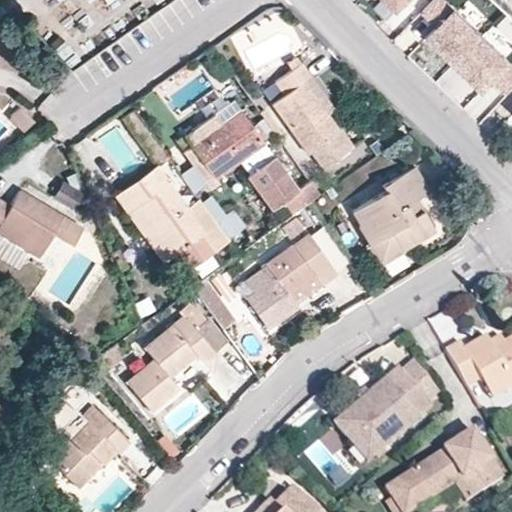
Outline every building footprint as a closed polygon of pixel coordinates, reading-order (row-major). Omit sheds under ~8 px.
[(406,0),(387,0),(397,10),(406,0)] [(455,60),(482,32),(447,0),(430,0),(423,8),(437,22),(427,33),(455,60)] [(68,66),(81,55),(61,32),(49,43),(68,66)] [(511,60),(482,32),(455,60),(483,86),(492,77),(507,91),(511,85),(511,60)] [(352,147),(328,114),(305,81),(311,77),(301,63),(300,64),(295,57),(287,63),(292,70),(263,91),(308,153),(311,152),(323,168),(352,147)] [(221,79),(231,72),(220,58),(211,65),(221,79)] [(439,78),(461,101),(475,87),(454,64),(439,78)] [(334,110),(311,77),(305,81),(328,114),(334,110)] [(32,120),(18,106),(9,116),(23,129),(32,120)] [(150,131),(134,110),(122,119),(137,140),(150,131)] [(297,190),(240,110),(221,124),(214,114),(184,136),(191,146),(184,151),(211,189),(219,184),(215,178),(239,161),(249,174),(247,176),(271,209),(283,201),(292,214),(319,195),(309,181),(297,190)] [(168,157),(150,131),(137,140),(156,166),(157,166),(168,157)] [(192,164),(179,171),(190,192),(203,185),(192,164)] [(227,238),(201,203),(198,198),(187,207),(171,185),(173,183),(168,176),(166,178),(157,166),(156,166),(115,196),(127,213),(137,205),(174,255),(178,252),(190,268),(228,240),(227,238)] [(435,230),(423,211),(413,216),(407,205),(416,199),(429,192),(414,167),(382,186),(385,192),(353,211),(360,224),(359,225),(371,245),(370,246),(380,262),(435,230)] [(74,208),(83,193),(61,180),(52,195),(74,208)] [(81,227),(18,189),(9,204),(1,217),(0,216),(0,231),(28,249),(37,255),(51,232),(70,243),(81,227)] [(244,226),(232,210),(225,215),(210,196),(201,203),(227,238),(244,226)] [(0,216),(1,217),(9,204),(0,198),(0,216)] [(423,211),(416,199),(407,205),(413,216),(423,211)] [(174,255),(137,205),(127,213),(164,263),(174,255)] [(28,249),(0,231),(0,256),(17,266),(28,249)] [(336,273),(308,234),(245,281),(253,292),(246,298),(267,327),(297,306),(294,302),(288,293),(315,274),(321,282),(322,283),(336,273)] [(294,302),(321,282),(315,274),(288,293),(294,302)] [(235,320),(205,278),(192,288),(222,329),(235,320)] [(202,362),(214,352),(213,351),(194,328),(206,318),(191,299),(178,309),(182,314),(143,346),(152,357),(124,380),(147,408),(175,386),(166,375),(194,353),(202,362)] [(225,341),(206,318),(194,328),(213,351),(225,341)] [(511,333),(502,339),(492,345),(488,339),(485,333),(462,346),(458,339),(444,347),(465,383),(479,375),(487,388),(510,374),(511,378),(511,333)] [(502,339),(499,333),(488,339),(492,345),(502,339)] [(74,374),(56,357),(38,375),(56,393),(68,380),(74,374)] [(437,389),(410,357),(399,367),(397,364),(332,420),(351,442),(355,439),(369,455),(374,451),(386,441),(430,403),(426,398),(437,389)] [(491,395),(511,382),(511,378),(510,374),(487,388),(491,395)] [(127,438),(91,403),(81,414),(75,408),(86,397),(68,380),(56,393),(38,411),(55,428),(58,425),(68,435),(48,457),(76,484),(112,446),(116,450),(127,438)] [(480,442),(470,426),(456,435),(466,451),(480,442)] [(501,475),(480,442),(466,451),(456,435),(439,446),(441,448),(384,485),(390,495),(401,511),(402,511),(416,503),(412,498),(456,469),(468,486),(460,491),(465,498),(501,475)] [(369,455),(355,439),(351,442),(365,459),(369,455)] [(377,455),(389,445),(386,441),(374,451),(377,455)] [(468,486),(456,469),(412,498),(416,503),(453,479),(460,491),(468,486)] [(282,510),(299,492),(290,484),(273,501),(282,510)] [(282,510),(273,501),(267,496),(252,511),(319,511),(299,492),(282,510)] [(399,511),(401,511),(390,495),(384,499),(392,511),(399,511)]
